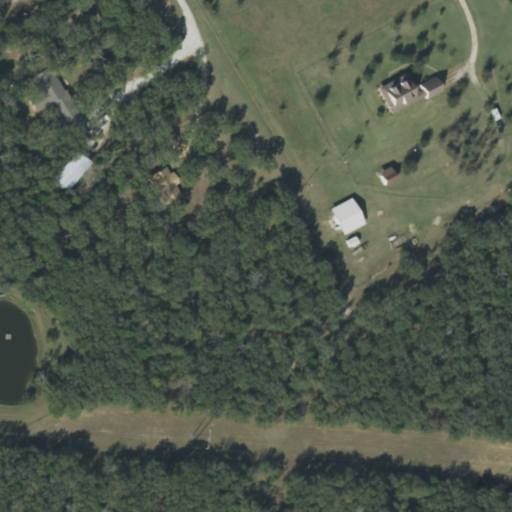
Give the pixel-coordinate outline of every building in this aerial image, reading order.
[(87,127),(73,104),(71,105),(49,67),(29,78),(38,93),(26,99),(35,114),(51,104),(70,137),(87,127)] [(388,116),(439,91),(435,83),(415,93),(406,74),(379,87),(384,97),(380,99),(388,116)] [(89,162),(73,152),(54,183),(71,193),(89,162)] [(164,207),(184,199),(171,167),(151,175),(164,207)] [(360,228),(350,200),(328,209),(338,236),(360,228)]
